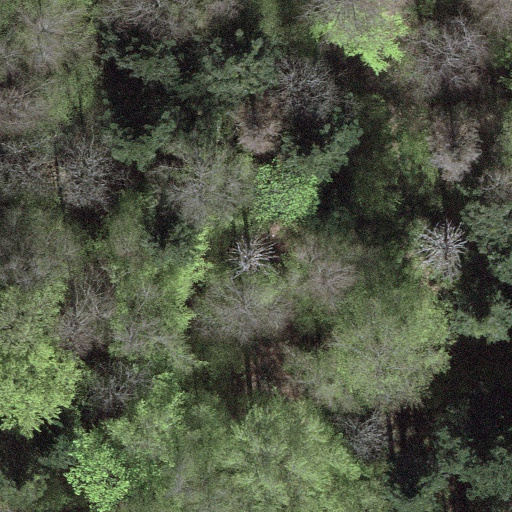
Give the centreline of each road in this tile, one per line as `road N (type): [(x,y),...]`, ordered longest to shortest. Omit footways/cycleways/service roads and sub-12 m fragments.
road 1 (track): [(394,0),(317,147),(288,326),(338,511)]
road 2 (track): [(396,0),(387,54),(393,206),(409,269),(463,335),(511,354)]
